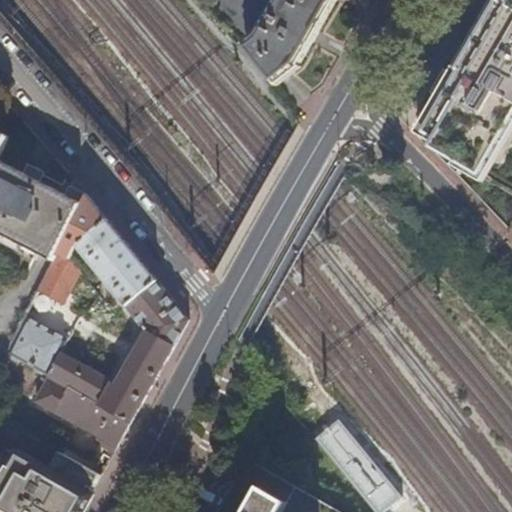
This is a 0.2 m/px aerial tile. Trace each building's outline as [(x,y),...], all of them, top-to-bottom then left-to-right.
[(250,0),(248,4),(259,37),(254,41),(247,47),(278,85),(289,76),(301,66),(330,16),(339,0),(250,0)] [(511,0),(495,0),(499,2),(431,122),(427,130),(422,139),(430,143),(440,148),(437,153),(511,195),(511,0)] [(0,159),(11,138),(0,132),(0,233),(56,261),(86,203),(0,160),(0,159)] [(102,210),(90,196),(86,203),(56,261),(40,291),(64,305),(82,272),(72,259),(79,247),(110,221),(102,210)] [(132,248),(110,221),(79,247),(125,303),(148,332),(127,368),(118,385),(62,354),(50,377),(52,378),(132,424),(161,373),(191,321),(174,300),(132,248)] [(50,377),(62,354),(70,340),(28,316),(8,353),(15,357),(50,377)] [(8,353),(0,369),(0,387),(15,357),(8,353)] [(117,451),(132,424),(52,378),(39,402),(109,441),(107,446),(117,451)] [(0,418),(62,453),(80,463),(87,450),(1,403),(0,404),(0,418)] [(82,511),(86,505),(103,475),(80,463),(62,453),(52,471),(19,452),(0,485),(0,508),(6,511),(82,511)] [(335,511),(245,461),(215,511),(335,511)]
